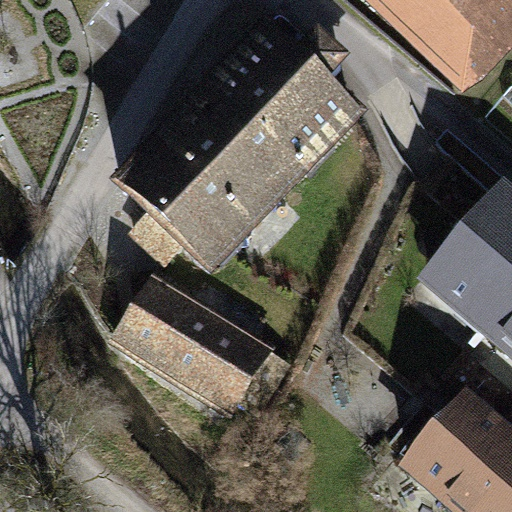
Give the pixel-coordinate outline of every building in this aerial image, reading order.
[(511,0),(381,0),(467,81),(511,33),(511,0)] [(269,39),(124,191),(209,271),(353,119),(322,90),(341,70),(319,49),(300,68),(269,39)] [(492,197),(504,182),(448,133),(435,148),(492,197)] [(511,308),(511,209),(504,202),(434,284),(491,333),(511,308)] [(155,287),(118,346),(229,414),(239,397),(261,411),(286,370),(264,356),(266,354),(155,287)] [(511,308),(491,333),(511,350),(511,308)] [(511,511),(511,445),(467,408),(411,473),(456,511),(511,511)]
